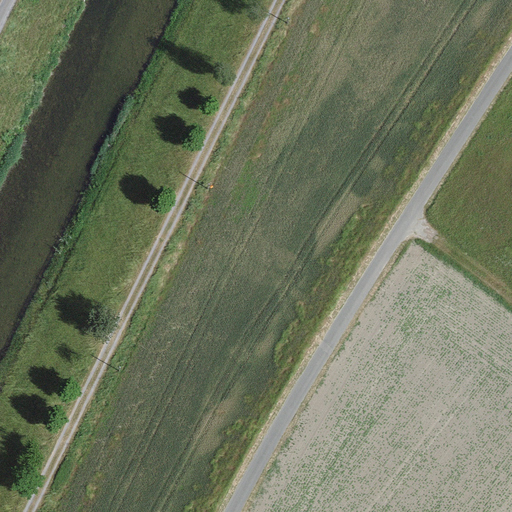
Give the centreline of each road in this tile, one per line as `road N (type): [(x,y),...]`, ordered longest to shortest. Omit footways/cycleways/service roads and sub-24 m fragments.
road 1 (track): [(28,511),(279,0)]
road 2 (unclassified): [(232,511),(404,221),(511,58)]
